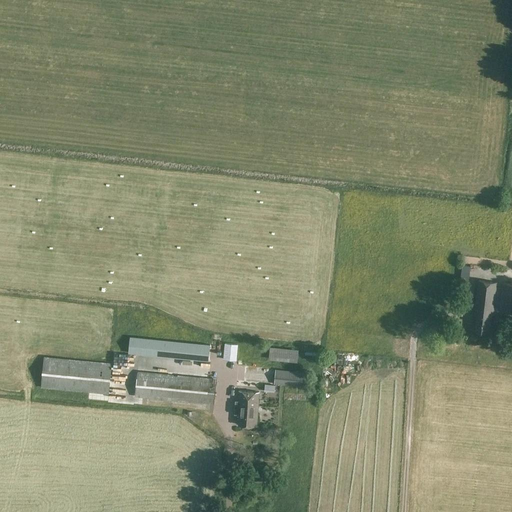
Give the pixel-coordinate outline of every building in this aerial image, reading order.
[(469,281),(471,265),(462,264),(460,280),(469,281)] [(491,317),(493,317),(497,283),(479,281),(475,309),(477,310),(475,331),(489,333),(491,317)] [(511,312),(511,284),(502,283),(499,311),(511,312)] [(207,360),(209,346),(131,337),(130,352),(207,360)] [(237,361),(238,344),(225,343),(223,360),(237,361)] [(294,358),(295,349),(268,344),(266,354),(294,358)] [(44,356),(41,387),(109,394),(112,363),(44,356)] [(303,372),(276,369),(274,384),(302,387),(303,372)] [(214,405),(216,379),(137,371),(134,397),(214,405)] [(275,393),(275,385),(264,384),(264,392),(275,393)] [(239,425),(256,426),(259,393),(239,391),(238,405),(240,406),(239,425)]
